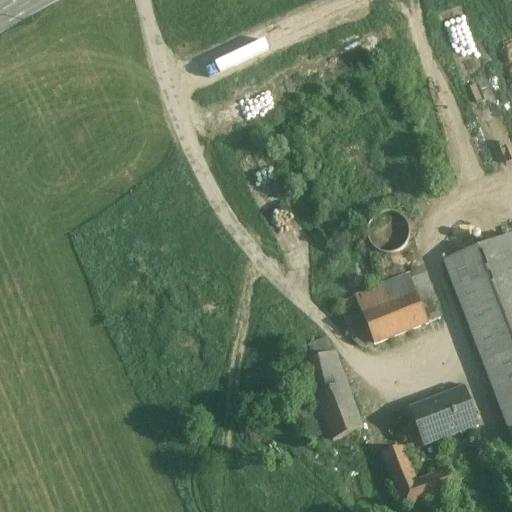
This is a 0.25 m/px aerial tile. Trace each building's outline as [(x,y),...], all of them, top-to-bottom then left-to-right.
[(453,49),(466,75),(482,67),(470,41),(453,49)] [(408,243),(409,235),(408,227),(403,220),(396,216),(388,214),(380,216),(373,221),(368,227),(367,236),(369,244),(373,250),(380,255),(388,256),(396,255),(403,250),(408,243)] [(511,441),(511,237),(443,264),(511,442),(511,441)] [(408,277),(355,298),(374,347),(428,326),(420,306),(408,277)] [(432,301),(420,306),(428,326),(440,321),(432,301)] [(327,340),(297,351),(303,367),(333,356),(327,340)] [(333,356),(303,367),(315,399),(345,387),(333,356)] [(303,367),(283,375),(313,451),(332,444),(315,399),(303,367)] [(362,433),(345,387),(315,399),(332,444),(362,433)] [(460,394),(412,412),(425,448),(474,429),(460,394)] [(416,484),(403,449),(382,457),(403,511),(454,492),(447,472),(416,484)]
